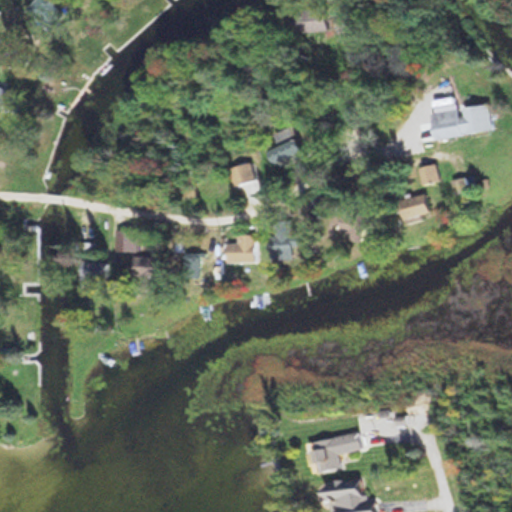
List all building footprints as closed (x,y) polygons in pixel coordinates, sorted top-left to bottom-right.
[(32,0),(43,31),(64,24),(55,0),(32,0)] [(289,11),(290,33),(329,32),(329,10),(289,11)] [(0,108),(14,113),(19,94),(0,88),(0,108)] [(432,111),(435,138),(494,131),(491,104),(432,111)] [(279,167),(307,155),(295,124),(274,133),(280,147),(271,150),(279,167)] [(235,187),(258,179),(252,161),(230,168),(235,187)] [(441,181),(436,163),(419,168),(424,186),(441,181)] [(471,190),(467,176),(452,181),(456,195),(471,190)] [(400,200),(408,223),(434,215),(427,192),(400,200)] [(118,249),(139,249),(139,230),(118,230),(118,249)] [(229,242),(229,261),(257,261),(257,234),(238,234),(238,242),(229,242)] [(108,283),(108,260),(82,260),(82,283),(108,283)] [(363,449),(360,432),(314,440),(320,471),(342,467),(339,453),(363,449)] [(350,511),(376,511),(376,501),(362,501),(361,478),(325,480),(326,498),(350,497),(350,511)]
